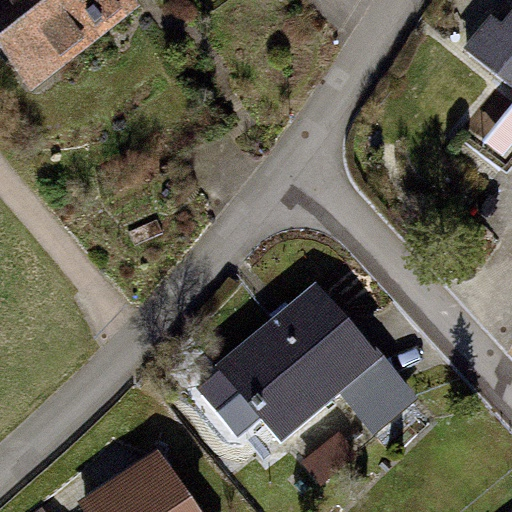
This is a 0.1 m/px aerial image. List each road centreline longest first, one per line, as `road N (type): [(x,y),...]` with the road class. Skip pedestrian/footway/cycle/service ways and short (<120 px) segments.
road 1 (residential): [(297,164),(140,345),(0,469)]
road 2 (residential): [(297,164),(511,395)]
road 3 (residential): [(401,0),(297,164)]
